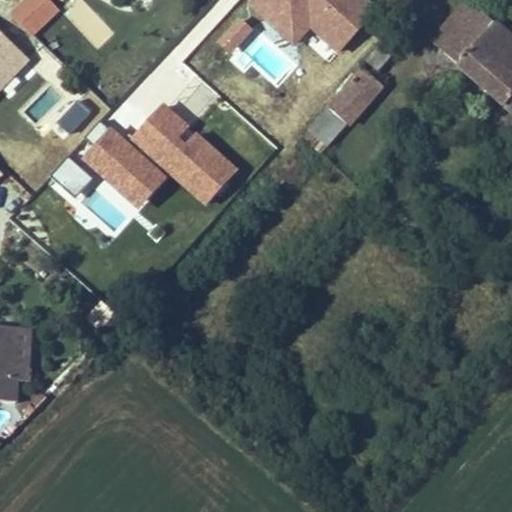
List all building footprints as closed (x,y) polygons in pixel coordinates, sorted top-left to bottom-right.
[(294,42),(311,24),(339,50),(376,10),(364,0),(260,0),(255,6),(294,42)] [(511,14),(496,0),(495,0),(460,39),(511,88),(511,14)] [(0,122),(1,124),(59,62),(13,19),(0,33),(0,122)] [(439,49),(427,37),(399,67),(411,78),(439,49)] [(324,156),(384,84),(361,65),(300,136),(324,156)] [(382,81),(388,86),(332,150),(348,163),(375,132),(379,135),(413,97),(388,75),(382,81)] [(57,120),(69,134),(93,114),(81,99),(57,120)] [(0,198),(4,196),(27,177),(6,157),(0,161),(0,198)] [(41,328),(0,325),(0,398),(45,401),(46,380),(38,379),(39,359),(41,328)] [(38,379),(46,380),(48,359),(39,359),(38,379)] [(0,468),(5,473),(20,457),(0,439),(0,468)]
